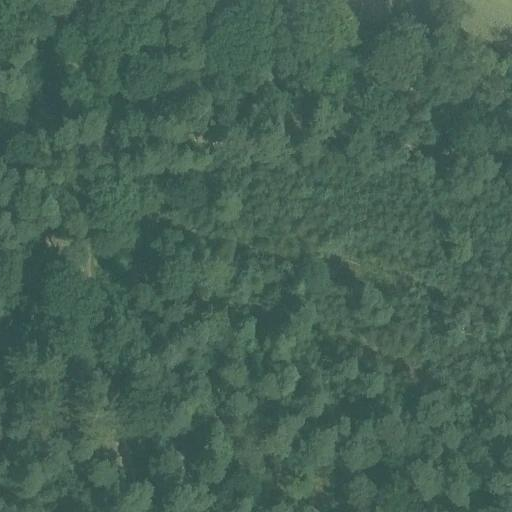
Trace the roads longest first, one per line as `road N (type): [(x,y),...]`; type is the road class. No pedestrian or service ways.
road 1 (track): [(0,113),(150,148),(231,151),(344,137),(511,165)]
road 2 (track): [(146,511),(114,395),(103,312),(80,257),(37,216),(0,199)]
